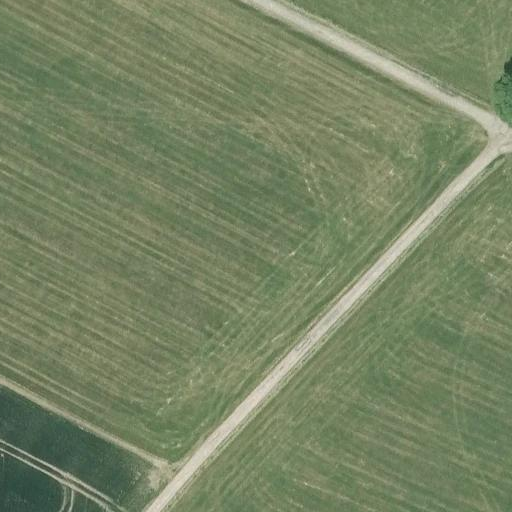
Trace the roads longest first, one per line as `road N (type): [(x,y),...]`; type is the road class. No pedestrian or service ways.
road 1 (track): [(511,135),(152,511)]
road 2 (track): [(511,132),(258,0)]
